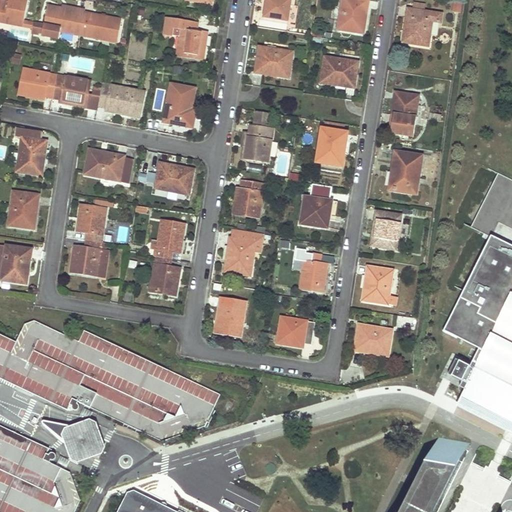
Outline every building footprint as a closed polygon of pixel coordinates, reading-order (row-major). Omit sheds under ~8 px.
[(8,0),(8,6),(0,4),(0,21),(13,24),(23,26),(24,20),(28,0),(8,0)] [(267,0),(267,1),(270,1),(267,19),(288,22),(291,0),(267,0)] [(367,0),(342,0),(338,30),(364,34),(366,22),(364,22),(367,0)] [(453,1),(452,11),(461,12),(461,2),(453,1)] [(62,9),(48,6),(44,24),(43,32),(42,35),(60,38),(61,32),(81,35),(85,14),(62,9)] [(442,14),(410,9),(406,31),(404,31),(403,43),(429,47),(433,22),(440,23),(442,14)] [(85,14),(81,35),(101,39),(102,36),(118,39),(121,20),(96,16),(85,14)] [(177,56),(204,60),(206,43),(208,33),(197,31),(197,23),(167,18),(165,34),(173,36),(174,31),(182,32),(181,37),(177,56)] [(41,23),(34,22),(33,28),(32,30),(39,32),(41,23)] [(257,61),(255,71),(278,75),(277,77),(289,79),(293,52),(259,47),(257,61)] [(21,55),(13,53),(11,63),(20,64),(21,55)] [(357,70),(358,63),(325,57),(320,84),(332,85),(332,83),(354,87),(357,70)] [(57,76),(24,69),(19,95),(30,98),(30,94),(45,97),(53,98),(57,76)] [(91,82),(57,76),(53,98),(60,100),(75,103),(74,106),(98,111),(98,107),(102,88),(94,87),(93,93),(89,92),(91,82)] [(144,92),(103,84),(102,88),(98,107),(107,109),(106,112),(115,114),(115,110),(129,113),(128,116),(139,118),(144,92)] [(196,89),(170,84),(163,123),(173,125),(192,128),(196,110),(192,109),(196,89)] [(419,96),(395,93),(392,115),(394,115),(391,133),(391,134),(413,137),(415,126),(418,106),(419,96)] [(256,112),(254,127),(269,129),(271,115),(256,112)] [(254,127),(250,127),(249,134),(243,134),(242,148),(244,148),(242,160),(268,164),(273,130),(269,129),(254,127)] [(22,139),(17,173),(42,177),(44,167),(40,166),(43,150),(46,151),(47,142),(40,141),(41,133),(17,129),(16,138),(22,139)] [(346,133),(322,129),(316,163),(342,167),(344,155),(342,155),(346,133)] [(125,159),(125,157),(106,153),(105,158),(100,157),(101,152),(89,150),(84,175),(120,182),(125,159)] [(422,157),(395,153),(392,172),(396,173),(393,191),(416,194),(422,157)] [(129,184),(133,160),(125,159),(120,182),(129,184)] [(156,183),(155,189),(189,196),(194,171),(185,169),(184,172),(168,168),(169,165),(160,164),(158,174),(156,183)] [(156,183),(158,174),(149,172),(147,181),(156,183)] [(265,185),(242,182),(241,189),(239,204),(235,203),(233,215),(259,219),(265,185)] [(37,195),(13,192),(8,226),(34,230),(36,218),(34,218),(37,195)] [(304,197),(300,225),(328,229),(329,220),(325,219),(328,201),(304,197)] [(106,209),(81,206),(79,219),(83,219),(81,232),(88,233),(87,241),(102,243),(106,209)] [(149,207),(137,206),(136,212),(148,214),(149,207)] [(401,216),(376,212),(375,221),(378,222),(376,238),(373,237),(371,247),(396,251),(401,216)] [(162,221),(156,257),(171,260),(172,252),(177,253),(179,239),(183,239),(185,225),(162,221)] [(227,261),(225,272),(251,277),(255,251),(256,244),(262,244),(263,236),(232,231),(231,239),(230,239),(229,247),(231,247),(229,261),(227,261)] [(511,244),(491,234),(443,332),(478,349),(470,366),(456,359),(448,374),(462,381),(459,387),(465,389),(462,394),(511,418),(511,244)] [(101,249),(102,243),(87,241),(86,248),(79,247),(76,262),(73,261),(71,273),(97,277),(101,249)] [(32,250),(6,246),(6,248),(1,279),(1,281),(27,285),(29,270),(32,250)] [(110,250),(101,249),(97,277),(106,278),(110,250)] [(305,253),(301,290),(324,293),(326,279),(322,278),(324,264),(320,263),(321,255),(305,253)] [(171,260),(156,257),(151,292),(176,296),(178,287),(175,286),(178,269),(170,267),(171,260)] [(393,271),(370,267),(366,289),(364,289),(362,301),(388,305),(388,303),(390,296),(393,271)] [(397,297),(390,296),(388,303),(396,305),(397,297)] [(246,303),(231,300),(229,308),(222,307),(219,325),(217,324),(215,333),(241,337),(246,303)] [(281,318),(277,344),(289,346),(290,342),(304,345),(312,346),(315,323),(281,318)] [(0,377),(68,410),(70,406),(73,407),(73,408),(73,409),(74,410),(75,411),(76,411),(77,411),(78,411),(79,410),(80,409),(80,408),(80,407),(80,406),(79,405),(78,405),(79,403),(163,442),(207,427),(221,395),(177,374),(162,367),(85,331),(79,341),(36,321),(26,324),(17,342),(0,334),(0,377)] [(393,331),(358,325),(355,350),(377,354),(377,355),(388,357),(393,331)] [(460,398),(510,423),(508,427),(511,429),(511,418),(462,394),(460,398)] [(228,412),(234,400),(228,398),(222,410),(228,412)] [(65,428),(62,435),(65,442),(71,459),(78,463),(102,454),(106,447),(97,423),(90,419),(70,426),(65,428)] [(0,511),(75,511),(82,500),(71,473),(51,463),(52,461),(53,462),(54,462),(55,461),(56,460),(57,459),(58,458),(57,457),(57,456),(56,455),(55,455),(55,454),(54,454),(53,454),(52,454),(51,455),(50,456),(47,454),(50,450),(0,425),(0,511)] [(435,511),(470,443),(440,438),(417,483),(402,511),(435,511)] [(398,511),(402,511),(417,483),(398,511)] [(174,511),(134,492),(127,494),(118,511),(174,511)]
